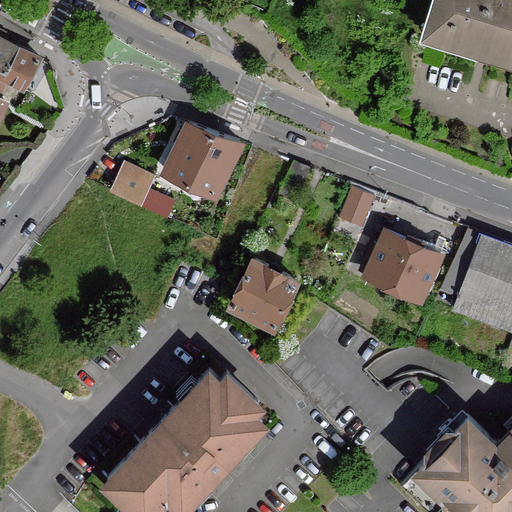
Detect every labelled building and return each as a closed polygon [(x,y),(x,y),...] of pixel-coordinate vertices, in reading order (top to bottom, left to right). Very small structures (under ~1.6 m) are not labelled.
[(511,52),(511,0),(438,0),(430,27),(446,33),(445,36),(486,48),(509,56),(510,52),(511,52)] [(0,94),(0,90),(4,78),(18,46),(0,36),(0,118),(8,99),(0,94)] [(38,55),(18,46),(4,78),(24,87),(38,55)] [(241,137),(193,118),(188,129),(184,140),(171,168),(218,186),(241,137)] [(188,129),(181,126),(177,137),(184,140),(188,129)] [(119,189),(144,199),(150,185),(156,170),(131,161),(127,170),(119,189)] [(311,169),(295,162),(280,194),(296,201),(311,169)] [(144,199),(169,209),(175,195),(150,185),(144,199)] [(374,195),(357,189),(348,215),(364,221),(374,195)] [(511,239),(468,223),(445,285),(464,292),(511,310),(511,239)] [(426,244),(389,230),(372,274),(424,294),(438,257),(423,251),(426,244)] [(257,255),(235,300),(276,320),(298,275),(257,255)] [(511,310),(464,292),(459,307),(511,327),(511,310)] [(213,365),(110,473),(150,511),(172,511),(218,464),(224,469),(235,456),(230,451),(265,414),(254,404),(261,397),(230,368),(224,375),(213,365)] [(511,511),(511,449),(502,441),(473,413),(406,483),(436,511),(511,511)] [(511,428),(502,441),(511,449),(511,428)]
